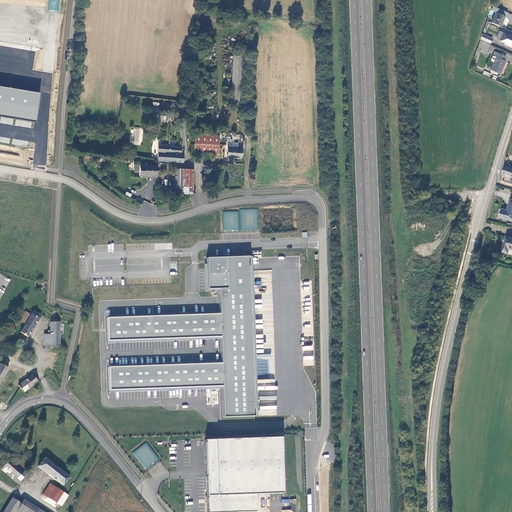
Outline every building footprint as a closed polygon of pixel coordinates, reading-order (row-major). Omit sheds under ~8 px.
[(48,0),(48,11),(58,12),(59,0),(48,0)] [(493,23),(501,26),(507,12),(493,7),(492,10),(497,12),(493,23)] [(511,35),(501,31),(498,38),(501,40),(501,41),(511,45),(511,42),(511,35)] [(493,38),(483,34),(481,39),(481,40),(491,44),(493,38)] [(491,46),(480,41),(477,50),(480,51),(481,48),(488,52),(491,46)] [(246,103),(248,52),(235,51),(232,102),(246,103)] [(494,62),(491,70),(500,74),(506,61),(505,60),(506,56),(495,51),(493,56),(496,57),(494,62)] [(41,93),(0,86),(0,114),(37,121),(41,93)] [(220,130),(213,130),(213,134),(220,135),(219,144),(228,145),(229,142),(227,141),(227,132),(220,132),(220,130)] [(195,133),(194,152),(213,153),(218,154),(219,144),(220,135),(213,134),(195,133)] [(228,145),(228,156),(242,157),(243,148),(232,147),(232,142),(229,142),(228,145)] [(159,144),(158,160),(174,161),(175,151),(181,152),(182,147),(159,144)] [(183,162),(184,153),(181,152),(175,151),(174,161),(183,162)] [(147,177),(152,177),(152,164),(139,165),(139,176),(147,176),(147,177)] [(171,193),(183,193),(184,169),(176,168),(176,188),(165,188),(165,190),(156,191),(157,201),(165,200),(164,193),(171,193)] [(194,193),(194,169),(184,169),(183,193),(194,193)] [(508,211),(503,209),(501,218),(511,221),(511,200),(508,211)] [(223,231),(258,231),(258,210),(223,210),(223,231)] [(511,237),(507,236),(503,252),(511,254),(511,237)] [(222,388),(223,417),(255,416),(250,259),(207,260),(207,290),(219,290),(220,313),(108,317),(109,342),(221,339),(223,362),(110,366),(110,390),(222,388)] [(20,332),(21,333),(27,337),(28,338),(43,315),(34,310),(31,315),(25,324),(20,332)] [(19,321),(25,324),(31,315),(25,311),(19,321)] [(50,346),(59,347),(59,346),(59,336),(60,330),(60,326),(60,322),(50,322),(50,334),(50,346)] [(27,337),(21,333),(17,339),(24,344),(27,337)] [(0,400),(1,401),(9,406),(20,388),(24,393),(38,382),(32,374),(25,380),(0,364),(0,400)] [(282,437),(216,439),(218,497),(211,497),(211,511),(258,511),(257,497),(283,497),(282,437)] [(146,469),(159,458),(146,442),(132,453),(146,469)] [(70,478),(44,458),(38,466),(63,486),(70,478)] [(10,460),(2,469),(18,483),(26,475),(10,460)] [(68,496),(51,484),(43,495),(61,507),(68,496)] [(2,511),(15,511),(18,509),(21,504),(20,503),(12,498),(2,511)] [(43,511),(23,499),(20,503),(21,504),(18,509),(23,511),(43,511)]
